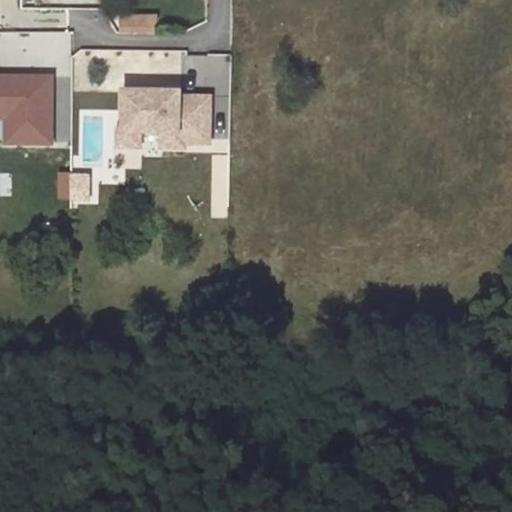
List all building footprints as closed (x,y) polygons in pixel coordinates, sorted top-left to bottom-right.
[(123,30),(160,30),(160,13),(123,12),(123,30)] [(49,64),(70,64),(69,31),(38,31),(38,47),(49,47),(49,64)] [(69,143),(69,73),(58,73),(58,143),(69,143)] [(0,116),(6,116),(6,141),(51,141),(51,75),(9,75),(9,79),(2,79),(2,75),(0,74),(0,116)] [(210,94),(180,94),(180,89),(123,88),(123,127),(123,128),(140,128),(162,128),(162,144),(185,145),(184,139),(210,140),(210,94)] [(140,128),(123,128),(123,127),(118,127),(118,144),(140,144),(140,128)]
